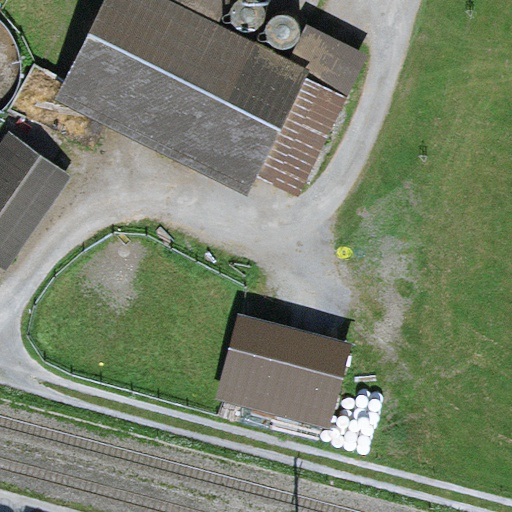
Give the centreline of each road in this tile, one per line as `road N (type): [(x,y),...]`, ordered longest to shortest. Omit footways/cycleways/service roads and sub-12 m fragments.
road 1 (track): [(410,0),(353,153),(302,223),(142,194),(87,217),(0,319)]
road 2 (track): [(511,508),(0,371)]
